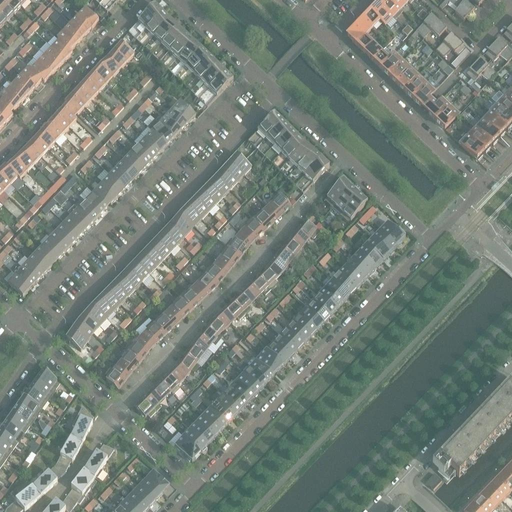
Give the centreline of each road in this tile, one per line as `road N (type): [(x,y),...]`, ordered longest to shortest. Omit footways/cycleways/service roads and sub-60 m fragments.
road 1 (residential): [(433,238),(195,490)]
road 2 (residential): [(114,413),(348,159)]
road 3 (residential): [(42,344),(278,92)]
road 4 (residential): [(257,72),(18,321)]
road 5 (residential): [(481,190),(326,43)]
road 6 (residential): [(144,0),(0,152)]
road 7 (residential): [(403,481),(511,367)]
road 8 (residential): [(33,511),(75,471),(114,413)]
